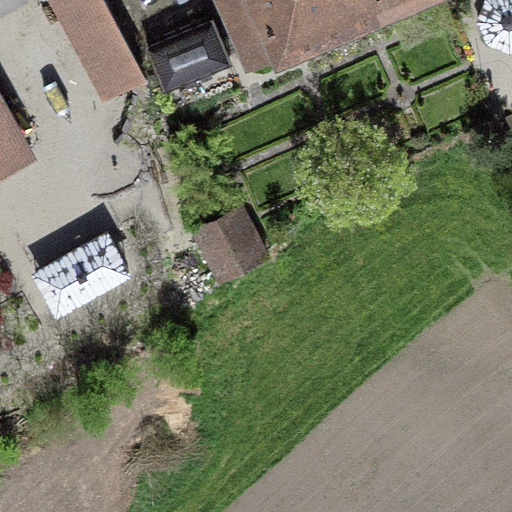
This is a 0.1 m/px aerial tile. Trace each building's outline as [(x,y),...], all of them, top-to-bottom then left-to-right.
[(109,0),(56,0),(107,97),(149,75),(109,0)] [(218,0),(248,66),(401,0),(218,0)] [(150,43),(164,87),(226,66),(211,22),(150,43)] [(0,174),(39,153),(0,83),(0,174)] [(259,257),(237,213),(195,234),(217,277),(259,257)] [(125,272),(102,231),(30,271),(53,312),(125,272)]
